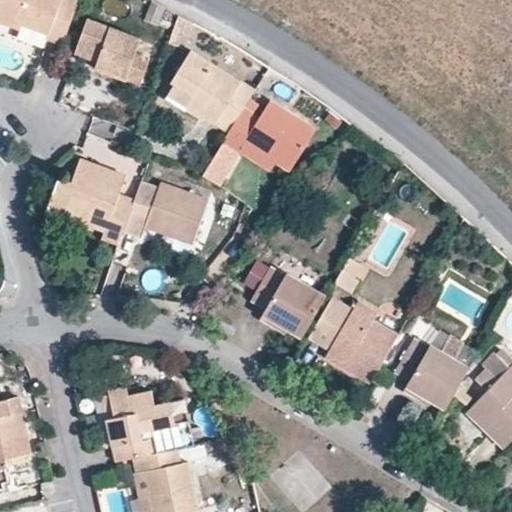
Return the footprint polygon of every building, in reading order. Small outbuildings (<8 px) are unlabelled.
[(44,37),(62,43),(77,0),(0,0),(0,20),(19,28),(21,21),(47,30),(44,37)] [(156,28),(164,7),(149,0),(144,0),(137,21),(156,28)] [(186,52),(196,24),(178,14),(166,44),(186,52)] [(93,67),(138,83),(148,57),(135,52),(140,37),(87,19),(75,52),(95,59),(93,67)] [(173,77),(176,79),(196,91),(186,106),(228,132),(244,108),(255,91),(191,51),(173,77)] [(183,111),(186,106),(196,91),(176,79),(164,100),(183,111)] [(63,101),(85,108),(90,93),(68,85),(63,101)] [(244,108),(228,132),(222,144),(238,153),(239,151),(246,142),(276,161),(290,169),(316,128),(272,100),(260,118),(244,108)] [(246,142),(239,151),(270,170),(276,161),(246,142)] [(238,153),(222,144),(202,175),(218,185),(238,153)] [(126,221),(134,199),(117,193),(124,172),(78,156),(70,181),(55,175),(45,204),(70,212),(73,202),(109,215),(105,226),(102,235),(119,241),(126,221)] [(159,187),(140,180),(134,199),(126,221),(145,227),(147,224),(194,240),(208,200),(161,184),(159,187)] [(70,212),(105,226),(109,215),(73,202),(70,212)] [(360,264),(349,257),(333,283),(350,293),(357,280),(353,277),(360,264)] [(303,335),(326,295),(287,273),(286,276),(269,267),(251,300),(267,308),(261,318),(276,327),(279,321),(303,335)] [(353,309),(332,297),(308,339),(329,351),(353,309)] [(327,355),(371,381),(397,335),(373,321),(377,313),(357,302),(353,309),(329,351),(327,355)] [(447,408),(470,367),(431,345),(429,347),(414,339),(396,371),(410,380),(404,390),(419,398),(421,393),(447,408)] [(511,358),(501,347),(497,351),(511,365),(511,358)] [(467,412),(506,448),(511,442),(511,365),(497,351),(485,364),(488,367),(478,378),(489,389),(467,412)] [(133,457),(145,454),(141,430),(187,420),(183,400),(154,406),(151,391),(128,396),(125,387),(109,390),(115,418),(107,419),(116,460),(133,457)] [(29,455),(17,399),(0,402),(0,490),(2,491),(1,485),(6,484),(3,469),(5,469),(4,461),(29,455)] [(239,454),(227,436),(214,439),(226,457),(239,454)] [(145,454),(133,457),(136,472),(134,473),(140,498),(149,495),(153,511),(183,511),(199,509),(188,461),(181,463),(178,447),(145,454)] [(5,469),(31,464),(29,455),(4,461),(5,469)] [(153,511),(149,495),(140,498),(143,511),(153,511)]
